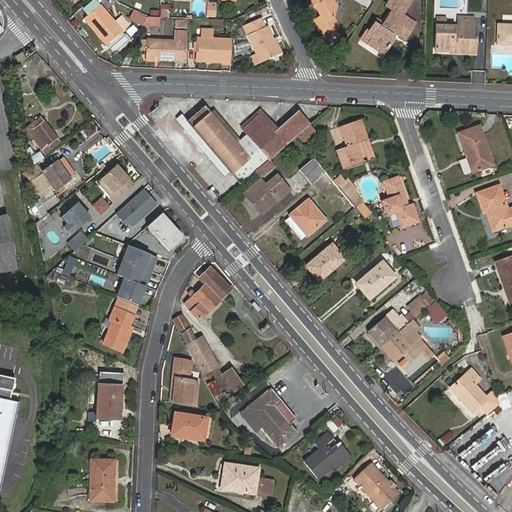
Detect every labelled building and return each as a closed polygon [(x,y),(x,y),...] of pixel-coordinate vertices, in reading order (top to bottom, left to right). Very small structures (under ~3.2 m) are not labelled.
[(222,0),(223,8),(238,8),(238,0),(222,0)] [(313,3),(316,9),(322,18),(314,23),(321,38),(334,31),(339,28),(332,17),(336,8),(332,0),(314,0),(315,1),(313,3)] [(393,29),(397,31),(406,37),(415,23),(402,14),(408,6),(397,0),(388,0),(386,5),(392,8),(383,22),(377,17),(368,30),(373,34),(368,42),(383,52),(393,36),(391,31),(393,29)] [(217,4),(209,4),(208,18),(216,18),(217,4)] [(100,6),(85,19),(107,45),(122,31),(114,22),(100,6)] [(121,16),(114,22),(122,31),(129,25),(121,16)] [(141,16),(138,23),(143,26),(147,20),(141,16)] [(455,45),(455,49),(455,51),(475,52),(476,37),(472,37),(473,16),(456,16),(455,26),(444,26),(435,25),(434,48),(448,49),(448,45),(455,45)] [(436,17),(435,25),(444,26),(445,18),(436,17)] [(259,55),(263,63),(281,54),(268,27),(265,28),(260,19),(244,27),(259,55)] [(511,24),(498,24),(498,32),(495,32),(494,45),(511,46),(511,43),(511,24)] [(242,28),(238,30),(242,39),(247,37),(242,28)] [(360,37),(368,42),(373,34),(368,30),(366,29),(360,37)] [(335,41),(337,36),(334,31),(321,38),(319,39),(324,48),(335,41)] [(148,60),(187,61),(188,43),(149,42),(148,60)] [(231,64),(231,44),(195,43),(195,63),(231,64)] [(30,82),(22,67),(10,73),(19,89),(30,82)] [(250,136),(268,158),(308,123),(298,112),(278,129),(264,115),(245,131),(250,136)] [(201,119),(193,126),(232,173),(249,159),(238,146),(224,130),(228,127),(225,122),(221,126),(212,116),(210,113),(201,119)] [(216,113),(212,116),(221,126),(225,122),(216,113)] [(188,122),(193,126),(201,119),(197,114),(188,122)] [(30,140),(34,138),(46,153),(60,142),(40,117),(26,128),(26,132),(30,140)] [(361,142),(368,139),(360,120),(340,127),(347,147),(337,150),(344,170),(364,162),(357,143),(361,142)] [(91,124),(84,129),(89,136),(95,131),(91,124)] [(309,125),(296,137),(304,147),(318,136),(309,125)] [(479,126),(459,133),(473,171),(492,164),(479,126)] [(242,143),(228,127),(224,130),(238,146),(242,143)] [(250,136),(242,143),(238,146),(249,159),(256,167),(257,169),(267,161),(269,159),(268,158),(250,136)] [(375,158),(368,139),(361,142),(368,161),(375,158)] [(32,146),(23,150),(30,166),(43,158),(38,150),(35,151),(32,146)] [(269,159),(267,161),(272,167),(284,156),(279,151),(269,159)] [(77,174),(64,157),(31,182),(42,197),(54,188),(55,190),(77,174)] [(299,170),(311,184),(326,172),(314,158),(299,170)] [(256,167),(249,159),(232,173),(238,182),(256,167)] [(37,163),(28,170),(32,178),(42,171),(37,163)] [(128,179),(117,166),(97,182),(109,195),(117,189),(122,195),(132,186),(127,180),(128,179)] [(326,172),(311,184),(318,192),(333,180),(326,172)] [(262,213),(289,190),(277,176),(266,186),(261,180),(246,193),(262,213)] [(402,227),(418,221),(412,205),(408,206),(397,178),(384,183),(390,199),(382,202),(386,215),(397,211),(402,227)] [(338,187),(354,205),(360,200),(345,181),(338,187)] [(493,231),(511,223),(511,208),(508,210),(499,186),(477,194),(484,213),(486,212),(493,231)] [(133,225),(156,204),(143,189),(116,214),(124,222),(133,225)] [(52,192),(40,200),(47,209),(59,201),(52,192)] [(100,197),(91,207),(100,216),(109,206),(100,197)] [(282,219),(301,242),(327,220),(308,197),(282,219)] [(89,218),(77,204),(61,218),(67,225),(63,228),(69,236),(89,218)] [(355,217),(360,213),(356,207),(350,212),(355,217)] [(155,236),(168,250),(181,239),(181,234),(161,212),(146,226),(155,236)] [(0,272),(17,270),(7,215),(0,215),(0,272)] [(142,230),(151,240),(155,236),(146,226),(142,230)] [(74,252),(87,240),(80,233),(67,244),(74,252)] [(319,280),(344,259),(332,244),(307,266),(319,280)] [(150,271),(156,257),(128,245),(122,260),(150,271)] [(511,256),(496,263),(511,303),(511,302),(511,256)] [(145,286),(150,271),(122,260),(116,274),(125,278),(145,286)] [(395,276),(382,262),(357,283),(370,298),(395,276)] [(205,284),(221,300),(232,289),(209,266),(198,277),(205,284)] [(137,305),(145,286),(125,278),(116,296),(137,305)] [(190,311),(198,319),(199,320),(221,300),(205,284),(194,295),(191,291),(187,294),(191,298),(185,304),(190,311)] [(414,313),(428,304),(421,295),(408,304),(414,313)] [(414,313),(417,316),(426,309),(433,303),(432,301),(428,304),(414,313)] [(445,317),(433,303),(426,309),(436,324),(445,317)] [(122,352),(129,336),(125,334),(129,326),(133,316),(115,308),(107,323),(106,327),(109,329),(102,344),(122,352)] [(369,331),(382,346),(403,328),(390,313),(369,331)] [(182,315),(172,320),(185,344),(195,339),(182,315)] [(403,328),(382,346),(394,360),(403,353),(408,349),(414,356),(427,345),(415,332),(414,333),(407,325),(403,328)] [(195,339),(185,344),(202,375),(218,366),(201,336),(195,339)] [(408,349),(403,353),(410,360),(414,356),(408,349)] [(433,357),(441,366),(449,358),(441,350),(433,357)] [(176,378),(173,403),(190,406),(193,381),(189,380),(191,370),(175,367),(174,377),(176,378)] [(230,368),(221,375),(234,392),(243,385),(230,368)] [(480,405),(488,414),(500,405),(496,395),(494,390),(486,397),(473,384),(479,378),(471,369),(451,388),(473,411),(480,405)] [(0,473),(15,403),(8,401),(12,379),(0,376),(0,473)] [(409,376),(399,385),(408,395),(418,386),(409,376)] [(214,380),(207,384),(217,403),(228,397),(225,391),(223,393),(214,380)] [(96,418),(119,419),(121,385),(98,383),(96,418)] [(279,447),(298,431),(291,423),(276,406),(282,401),(271,388),(247,408),(241,413),(256,431),(262,426),(279,447)] [(230,412),(242,402),(238,395),(225,404),(230,412)] [(297,418),(282,401),(276,406),(291,423),(297,418)] [(174,413),(171,435),(203,440),(206,418),(174,413)] [(325,423),(333,433),(338,429),(338,428),(342,424),(335,414),(325,423)] [(444,445),(453,437),(448,431),(439,439),(444,445)] [(336,468),(351,456),(340,444),(329,451),(325,446),(334,439),(328,432),(314,444),(320,451),(305,464),(319,482),(336,468)] [(352,459),(351,456),(336,468),(338,472),(352,459)] [(90,500),(112,501),(114,460),(91,460),(90,500)] [(234,477),(232,490),(256,493),(258,477),(259,468),(225,463),(224,475),(234,477)] [(381,479),(384,476),(378,470),(371,463),(355,480),(361,487),(383,509),(399,492),(393,486),(390,488),(381,479)] [(222,488),(232,490),(234,477),(224,475),(222,488)] [(389,482),(384,476),(381,479),(390,488),(393,486),(395,484),(391,480),(389,482)] [(275,480),(258,477),(256,493),(272,495),(275,480)] [(330,492),(327,499),(335,503),(339,496),(330,492)]
